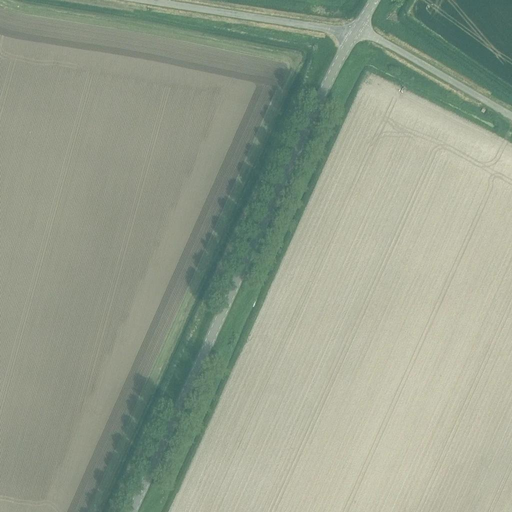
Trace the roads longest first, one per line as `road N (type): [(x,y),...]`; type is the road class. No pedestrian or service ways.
road 1 (tertiary): [(134,511),(354,32)]
road 2 (unclassified): [(354,32),(126,0)]
road 3 (unclassified): [(511,116),(354,32)]
